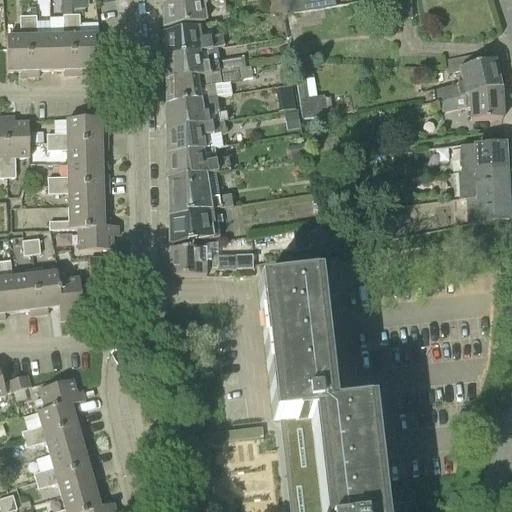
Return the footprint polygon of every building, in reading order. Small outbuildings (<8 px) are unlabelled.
[(71,10),(79,10),(83,10),(87,10),(86,0),(70,0),(71,2),(71,10)] [(222,0),(204,0),(163,7),(163,18),(162,21),(162,26),(164,29),(164,32),(205,25),(202,12),(206,7),(209,7),(215,11),(225,9),(222,0)] [(281,0),(268,0),(271,17),(284,14),(281,0)] [(304,0),(300,1),(299,0),(281,0),(284,14),(284,17),(335,9),(333,0),(304,0)] [(397,0),(400,22),(412,21),(409,0),(397,0)] [(71,10),(71,2),(63,2),(63,18),(71,18),(71,10)] [(50,38),(51,73),(64,73),(64,79),(73,78),(71,18),(63,18),(64,38),(50,38)] [(71,18),(73,78),(82,78),(82,72),(95,72),(94,37),(80,38),(79,18),(71,18)] [(30,80),(28,19),(20,19),(20,39),(6,40),(7,74),(20,74),(21,80),(30,80)] [(28,19),(30,80),(39,79),(39,74),(51,73),(50,38),(37,39),(36,19),(28,19)] [(164,59),(217,51),(224,50),(223,39),(197,42),(195,30),(164,36),(164,40),(163,41),(163,46),(164,49),(164,59)] [(165,84),(245,70),(243,60),(219,64),(217,51),(164,59),(165,84)] [(439,104),(439,105),(447,103),(500,90),(494,63),(477,66),(475,57),(442,63),(444,77),(459,74),(461,86),(433,92),(435,104),(439,104)] [(316,99),(313,80),(307,81),(305,67),(295,68),(303,122),(327,118),(324,98),(316,99)] [(200,102),(213,100),(216,100),(214,88),(224,86),(252,80),(250,70),(245,70),(165,84),(166,108),(200,102)] [(275,91),(277,103),(293,100),(291,88),(275,91)] [(447,103),(439,105),(441,115),(470,109),(471,124),(502,121),(500,90),(447,103)] [(226,115),(215,116),(203,118),(200,102),(166,108),(166,112),(165,112),(165,123),(166,123),(166,133),(223,124),(228,123),(226,115)] [(296,114),(283,116),(286,133),(299,130),(296,114)] [(14,120),(6,120),(7,181),(15,180),(15,161),(29,160),(28,125),(15,126),(14,120)] [(47,137),(47,146),(107,144),(107,135),(101,135),(101,122),(66,123),(66,137),(47,137)] [(167,158),(204,152),(202,139),(225,136),(223,124),(166,133),(167,158)] [(43,144),(42,134),(29,134),(30,145),(43,144)] [(107,144),(47,146),(47,154),(67,153),(67,167),(102,166),(102,153),(107,153),(107,144)] [(305,158),(303,144),(289,146),(291,161),(305,158)] [(465,149),(466,175),(505,173),(503,147),(465,149)] [(168,183),(205,178),(230,174),(228,161),(215,163),(213,151),(204,152),(167,158),(168,183)] [(102,166),(67,167),(68,180),(48,181),(48,189),(108,187),(108,178),(102,178),(102,166)] [(505,173),(466,175),(467,201),(506,199),(505,173)] [(168,219),(212,212),(232,209),(231,197),(208,200),(205,178),(168,183),(168,219)] [(387,184),(370,185),(371,199),(388,198),(387,184)] [(108,187),(48,189),(48,197),(68,196),(68,210),(103,209),(103,196),(109,196),(108,187)] [(369,211),(368,191),(355,192),(356,212),(369,211)] [(506,199),(467,201),(469,227),(507,225),(506,199)] [(320,202),(312,203),(313,214),(321,213),(320,202)] [(103,209),(68,210),(69,224),(49,225),(49,233),(77,232),(118,232),(118,229),(109,229),(109,221),(103,221),(103,209)] [(212,212),(168,219),(169,247),(220,240),(218,225),(217,225),(217,223),(213,224),(212,212)] [(359,224),(360,242),(373,241),(372,223),(359,224)] [(309,249),(334,245),(332,229),(307,233),(309,249)] [(309,249),(307,233),(306,231),(292,233),(295,253),(309,251),(309,249)] [(118,232),(77,232),(78,254),(112,253),(112,239),(118,239),(118,232)] [(30,244),(31,257),(39,257),(38,243),(30,244)] [(31,257),(30,244),(22,244),(23,258),(31,257)] [(205,259),(205,252),(169,252),(170,279),(207,278),(206,273),(236,272),(235,258),(205,259)] [(89,280),(102,279),(101,260),(89,261),(89,280)] [(58,310),(60,310),(55,275),(54,265),(33,267),(33,272),(39,318),(48,317),(47,311),(58,310)] [(39,318),(33,272),(25,273),(26,279),(13,280),(17,315),(29,313),(30,319),(39,318)] [(60,310),(58,310),(60,324),(70,323),(70,317),(83,315),(79,281),(65,282),(64,277),(57,277),(57,275),(55,275),(60,310)] [(17,315),(13,280),(0,281),(0,322),(5,322),(4,316),(17,315)] [(274,424),(291,421),(292,430),(299,435),(313,433),(322,511),(392,511),(392,506),(416,504),(415,491),(381,495),(371,408),(335,412),(335,411),(329,411),(328,401),(332,401),(322,311),(317,312),(316,301),(320,300),(318,282),(258,289),(274,424)] [(12,396),(30,391),(27,379),(9,384),(12,396)] [(45,413),(70,406),(71,408),(84,404),(82,394),(76,396),(72,383),(39,393),(45,413)] [(24,443),(82,426),(79,418),(74,419),(71,408),(70,406),(45,413),(37,416),(41,429),(22,435),(24,443)] [(49,458),(82,449),(79,436),(84,435),(82,426),(24,443),(26,450),(45,445),(49,458)] [(36,484),(94,468),(91,459),(86,461),(82,449),(49,458),(53,471),(33,477),(36,484)] [(61,500),(94,490),(91,478),(96,476),(94,468),(36,484),(38,492),(57,487),(61,500)] [(99,511),(106,510),(106,508),(103,500),(98,502),(94,490),(61,500),(64,511),(99,511)] [(16,511),(12,499),(4,501),(7,511),(16,511)]
